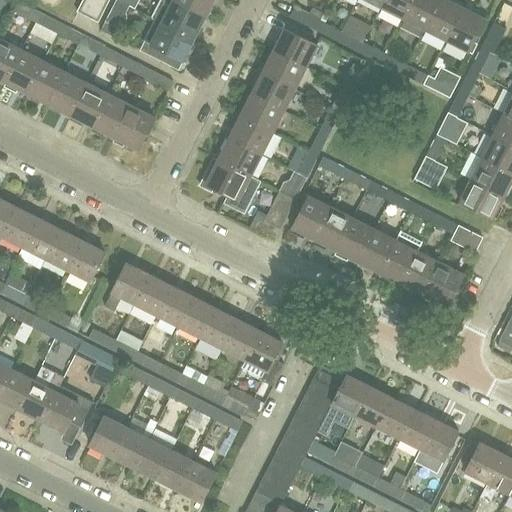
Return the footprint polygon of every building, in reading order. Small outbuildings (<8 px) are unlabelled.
[(108,0),(81,0),(76,10),(98,21),(108,0)] [(125,3),(118,0),(114,0),(104,21),(113,26),(121,30),(126,18),(126,12),(129,6),(125,4),(125,3)] [(159,0),(152,17),(194,38),(205,16),(172,0),(159,0)] [(213,0),(172,0),(205,16),(213,0)] [(402,18),(410,0),(383,0),(380,7),(402,18)] [(424,29),(438,0),(410,0),(402,18),(424,29)] [(446,40),(462,7),(448,0),(438,0),(424,29),(446,40)] [(35,21),(40,12),(18,1),(13,10),(35,21)] [(314,29),(319,20),(320,18),(295,6),(290,16),(314,29)] [(473,41),(485,18),(462,7),(446,40),(472,53),(477,43),(473,41)] [(62,23),(40,12),(35,21),(57,32),(62,23)] [(171,55),(182,61),(194,38),(152,17),(150,19),(152,21),(142,40),(143,41),(139,50),(166,64),(171,55)] [(340,31),(319,20),(314,29),(336,40),(340,31)] [(57,32),(79,43),(83,34),(62,23),(57,32)] [(481,47),(490,51),(491,52),(504,28),(493,23),(481,47)] [(306,67),(317,44),(284,28),(273,51),(306,67)] [(336,40),(358,51),(362,42),(340,31),(336,40)] [(79,43),(101,54),(105,45),(83,34),(79,43)] [(0,79),(4,82),(21,49),(0,37),(0,79)] [(368,56),(380,62),(384,53),(362,42),(358,51),(368,56)] [(105,45),(101,54),(122,65),(127,56),(105,45)] [(481,47),(470,69),(479,74),(490,51),(481,47)] [(26,93),(43,60),(21,49),(4,82),(26,93)] [(295,89),(306,67),(273,51),(262,72),(295,89)] [(406,64),(384,53),(380,62),(401,73),(406,64)] [(122,65),(145,76),(149,68),(127,56),(122,65)] [(48,104),(65,71),(43,60),(26,93),(48,104)] [(342,85),(351,90),(362,67),(353,63),(342,85)] [(406,64),(401,73),(423,84),(428,75),(406,64)] [(172,79),(149,68),(145,76),(143,78),(167,90),(172,79)] [(458,91),(468,95),(479,74),(470,69),(458,91)] [(70,115),(87,82),(65,71),(48,104),(70,115)] [(295,89),(262,72),(251,94),(284,111),(295,89)] [(428,75),(423,84),(450,97),(460,77),(453,74),(446,76),(443,83),(428,75)] [(91,126),(108,93),(87,82),(70,115),(91,126)] [(331,107),(340,112),(351,90),(342,85),(331,107)] [(447,112),(456,117),(468,95),(458,91),(454,100),(447,112)] [(113,137),(130,104),(108,93),(91,126),(113,137)] [(272,133),(284,111),(251,94),(240,116),(272,133)] [(511,118),(511,96),(503,114),(511,118)] [(137,150),(147,130),(149,127),(154,116),(130,104),(113,137),(137,150)] [(320,129),(329,134),(340,112),(331,107),(320,129)] [(436,134),(445,139),(456,117),(447,112),(436,134)] [(511,145),(511,118),(503,114),(492,136),(511,145)] [(261,154),(272,133),(240,116),(229,138),(261,154)] [(320,129),(309,151),(318,155),(319,154),(329,134),(320,129)] [(425,156),(434,161),(445,139),(436,134),(425,156)] [(511,172),(511,145),(492,136),(482,157),(511,172)] [(250,176),(261,154),(229,138),(217,160),(250,176)] [(309,151),(298,173),(307,177),(318,155),(309,151)] [(434,161),(425,156),(414,179),(423,183),(434,161)] [(504,196),(511,179),(511,172),(482,157),(471,179),(504,196)] [(250,176),(217,160),(214,158),(200,185),(212,191),(214,187),(228,195),(224,203),(242,212),(258,180),(250,176)] [(322,167),(345,179),(349,170),(327,158),(322,167)] [(345,179),(367,190),(371,181),(349,170),(345,179)] [(283,183),(279,190),(296,199),(307,177),(298,173),(294,171),(289,180),(283,183)] [(492,219),(504,196),(471,179),(459,202),(492,219)] [(367,190),(388,201),(393,192),(371,181),(367,190)] [(284,223),(296,199),(279,190),(265,220),(258,216),(252,231),(274,242),(284,223)] [(393,192),(388,201),(410,212),(415,203),(393,192)] [(314,239),(331,206),(309,195),(292,228),(314,239)] [(0,235),(1,235),(15,206),(0,198),(0,235)] [(410,212),(432,223),(436,214),(415,203),(410,212)] [(23,247),(38,218),(15,206),(1,235),(23,247)] [(336,250),(353,217),(331,206),(314,239),(336,250)] [(454,234),(458,225),(456,224),(436,214),(432,223),(454,234)] [(358,261),(374,228),(353,217),(336,250),(358,261)] [(45,258),(60,229),(38,218),(23,247),(45,258)] [(477,248),(483,237),(458,225),(454,234),(453,235),(477,248)] [(379,272),(396,239),(374,228),(358,261),(379,272)] [(67,269),(82,240),(60,229),(45,258),(67,269)] [(401,283),(418,250),(422,242),(400,231),(396,239),(379,272),(401,283)] [(90,280),(104,251),(82,240),(67,269),(90,280)] [(422,294),(439,261),(418,250),(401,283),(422,294)] [(454,292),(464,273),(439,261),(422,294),(447,306),(454,292)] [(134,303),(149,274),(126,262),(104,305),(114,310),(121,297),(134,303)] [(156,314),(171,285),(149,274),(134,303),(156,314)] [(0,292),(22,304),(26,295),(31,285),(12,275),(7,285),(4,284),(0,292)] [(178,325),(193,296),(171,285),(156,314),(178,325)] [(22,304),(44,315),(48,306),(26,295),(22,304)] [(200,337),(215,307),(193,296),(178,325),(200,337)] [(0,309),(11,316),(16,306),(0,298),(0,309)] [(16,306),(11,316),(33,327),(38,318),(16,306)] [(71,318),(48,306),(44,315),(67,327),(71,318)] [(222,348),(237,319),(215,307),(200,337),(222,348)] [(55,338),(60,329),(38,318),(33,327),(55,338)] [(245,359),(259,330),(237,319),(222,348),(245,359)] [(511,322),(509,321),(499,341),(511,347),(511,322)] [(17,339),(28,345),(37,329),(25,323),(17,339)] [(89,337),(111,348),(116,340),(93,328),(89,337)] [(78,350),(82,341),(60,329),(55,338),(78,350)] [(116,340),(111,348),(133,359),(138,351),(142,341),(121,330),(116,340)] [(267,370),(282,341),(259,330),(245,359),(267,370)] [(50,354),(58,340),(47,334),(39,348),(50,354)] [(105,352),(82,341),(78,350),(75,354),(112,373),(119,359),(105,352)] [(160,362),(138,351),(133,359),(155,370),(160,362)] [(182,373),(160,362),(155,370),(177,382),(182,373)] [(0,391),(11,369),(0,363),(0,391)] [(126,374),(149,385),(153,377),(130,365),(126,374)] [(332,376),(317,368),(312,380),(337,393),(342,381),(332,376)] [(0,399),(19,409),(34,380),(11,369),(0,391),(0,399)] [(41,420),(56,391),(59,386),(63,377),(55,372),(47,387),(34,380),(19,409),(41,420)] [(177,382),(199,393),(204,384),(182,373),(177,382)] [(354,415),(369,386),(346,374),(342,381),(337,393),(331,403),(354,415)] [(226,396),(218,391),(222,382),(208,375),(204,384),(199,393),(222,404),(226,396)] [(171,397),(175,388),(153,377),(149,385),(171,397)] [(331,403),(337,393),(312,380),(306,391),(331,404),(331,403)] [(80,427),(92,403),(59,386),(56,391),(41,420),(64,432),(69,422),(80,427)] [(231,386),(226,396),(222,404),(244,415),(253,397),(231,386)] [(376,426),(391,397),(369,386),(354,415),(376,426)] [(193,408),(197,399),(175,388),(171,397),(193,408)] [(331,404),(306,391),(300,402),(325,415),(331,404)] [(399,437),(413,408),(391,397),(376,426),(399,437)] [(215,419),(219,410),(197,399),(193,408),(215,419)] [(320,426),(325,415),(300,402),(295,413),(320,426)] [(421,448),(435,419),(413,408),(399,437),(421,448)] [(219,410),(215,419),(237,431),(242,422),(219,410)] [(320,426),(295,413),(289,425),(314,437),(320,426)] [(112,457),(127,427),(103,416),(89,445),(112,457)] [(443,460),(458,431),(435,419),(421,448),(443,460)] [(308,448),(314,437),(289,425),(283,436),(308,448)] [(134,468),(149,439),(127,427),(112,457),(134,468)] [(329,464),(333,456),(332,456),(337,446),(316,435),(307,453),(329,464)] [(308,448),(283,436),(278,447),(303,460),(308,448)] [(156,479),(171,450),(149,439),(134,468),(156,479)] [(488,482),(502,453),(479,442),(465,471),(487,482),(488,482)] [(297,471),(303,460),(278,447),(272,458),(297,471)] [(178,490),(193,461),(171,450),(156,479),(178,490)] [(335,457),(333,456),(329,464),(351,476),(356,468),(352,466),(356,459),(338,450),(335,457)] [(510,494),(511,489),(511,458),(502,453),(488,482),(487,482),(480,496),(490,501),(497,487),(510,494)] [(297,471),(272,458),(266,469),(291,482),(297,471)] [(323,477),(327,469),(304,458),(300,466),(323,477)] [(201,502),(216,473),(193,461),(178,490),(201,502)] [(374,487),(378,479),(356,468),(351,476),(374,487)] [(286,493),(291,482),(266,469),(261,480),(286,493)] [(323,477),(345,489),(349,481),(327,469),(323,477)] [(396,498),(400,490),(378,479),(374,487),(396,498)] [(286,493),(261,480),(255,492),(280,504),(286,493)] [(345,489),(367,500),(371,492),(349,481),(345,489)] [(400,490),(396,498),(418,509),(422,501),(400,490)] [(267,511),(276,511),(280,505),(280,504),(255,492),(249,503),(267,511)] [(367,500),(389,511),(393,503),(371,492),(367,500)] [(267,511),(249,503),(244,511),(267,511)] [(411,511),(393,503),(389,511),(391,511),(411,511)]
